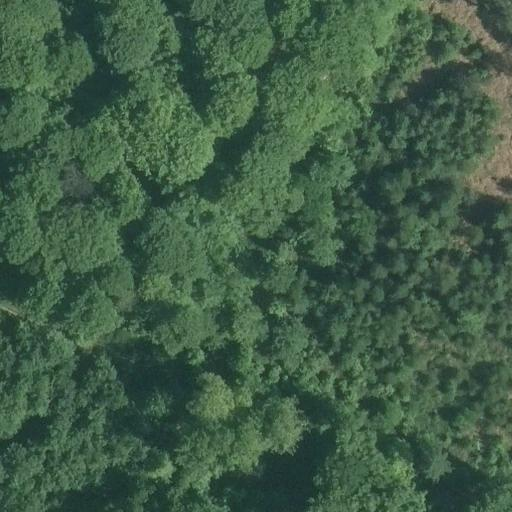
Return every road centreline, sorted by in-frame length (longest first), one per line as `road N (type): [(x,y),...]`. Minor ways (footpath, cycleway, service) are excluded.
road 1 (track): [(217,408),(374,0)]
road 2 (track): [(67,335),(38,216),(25,107),(42,56),(45,0)]
road 3 (track): [(217,408),(488,511)]
